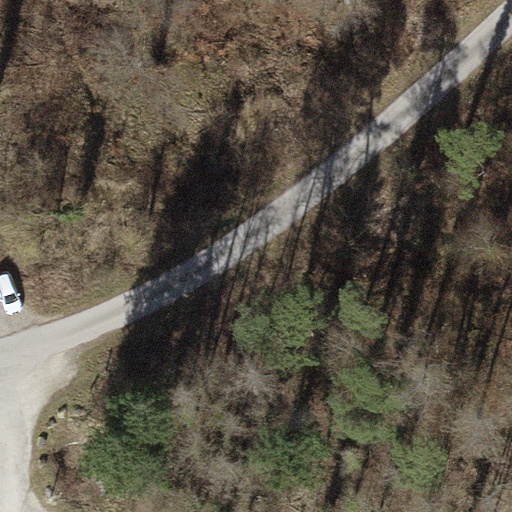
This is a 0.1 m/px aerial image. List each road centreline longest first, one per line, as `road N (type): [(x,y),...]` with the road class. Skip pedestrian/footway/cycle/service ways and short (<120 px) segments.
road 1 (track): [(0,356),(157,299),(268,232),(511,13)]
road 2 (track): [(0,393),(11,409),(12,501),(33,511)]
